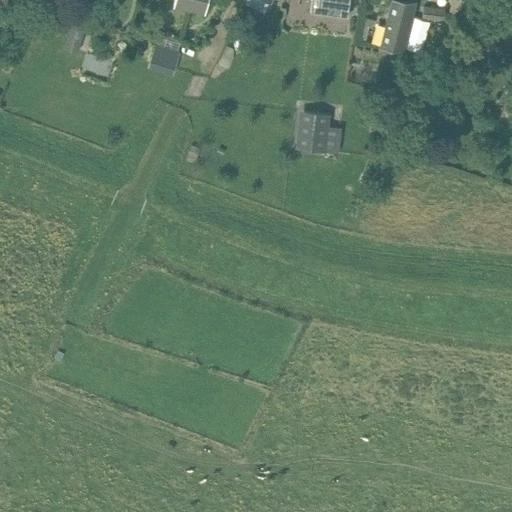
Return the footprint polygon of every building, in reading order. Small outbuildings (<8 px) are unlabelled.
[(189,11),(191,0),(175,0),(173,8),(189,11)] [(207,0),(191,0),(189,11),(204,15),(207,0)] [(320,0),(319,13),(348,17),(349,7),(334,5),(334,0),(320,0)] [(417,1),(409,0),(390,0),(379,46),(404,49),(417,1)] [(423,6),(421,19),(444,22),(445,9),(423,6)] [(237,8),(230,23),(245,30),(252,15),(237,8)] [(89,17),(74,12),(64,48),(78,52),(89,17)] [(365,39),(368,28),(360,26),(357,37),(365,39)] [(173,71),(174,67),(179,52),(155,43),(149,59),(148,62),(173,71)] [(434,110),(416,100),(404,124),(422,133),(434,110)] [(332,122),(296,118),(293,141),(316,144),(315,153),(339,155),(342,128),(332,127),(332,122)]
